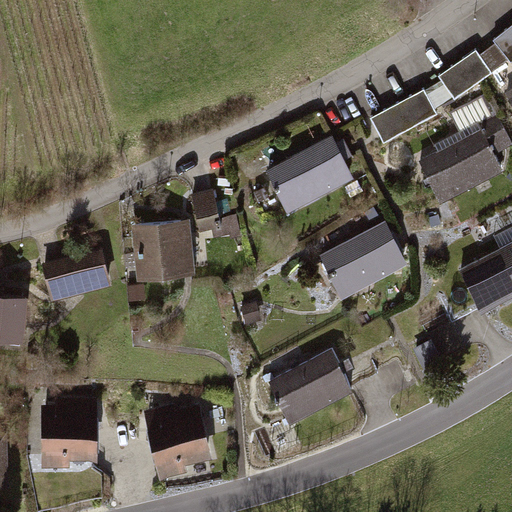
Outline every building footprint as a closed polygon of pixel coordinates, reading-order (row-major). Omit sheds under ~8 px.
[(511,27),(496,40),(511,60),(511,27)] [(480,52),(443,78),(461,102),(498,76),(480,52)] [(427,92),(374,119),(388,145),(441,118),(427,92)] [(511,131),(505,116),(424,153),(445,202),(507,174),(499,156),(511,150),(511,131)] [(335,135),(271,166),(291,209),(356,178),(335,135)] [(215,191),(196,196),(201,217),(220,212),(215,191)] [(194,218),(133,225),(139,280),(200,273),(194,218)] [(389,222),(325,253),(346,298),(410,267),(389,222)] [(511,246),(464,270),(485,311),(511,297),(511,246)] [(104,249),(45,265),(55,300),(114,284),(104,249)] [(0,335),(27,338),(30,297),(0,294),(0,335)] [(334,348),(273,379),(293,420),(354,390),(334,348)] [(60,403),(42,403),(43,470),(72,469),(72,461),(100,460),(99,395),(60,396),(60,403)] [(178,402),(147,410),(166,480),(193,472),(191,466),(215,459),(200,402),(180,407),(178,402)] [(0,486),(11,486),(9,432),(0,432),(0,486)]
